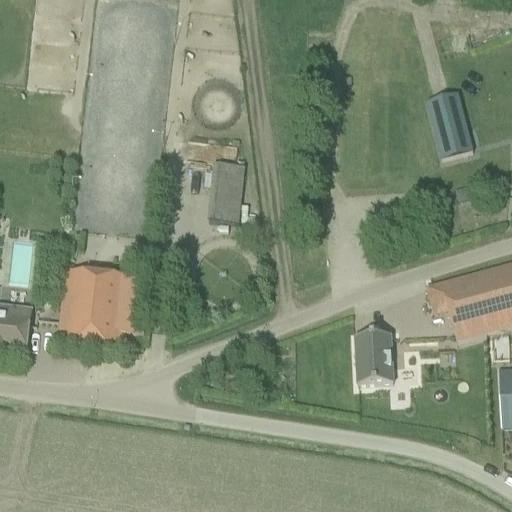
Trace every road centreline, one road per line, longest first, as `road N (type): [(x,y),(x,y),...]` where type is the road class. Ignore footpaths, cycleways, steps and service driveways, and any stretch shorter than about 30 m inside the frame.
road 1 (unclassified): [(511,247),(369,293),(99,403)]
road 2 (unclassified): [(511,494),(405,449),(99,403)]
road 3 (track): [(240,0),(286,325)]
